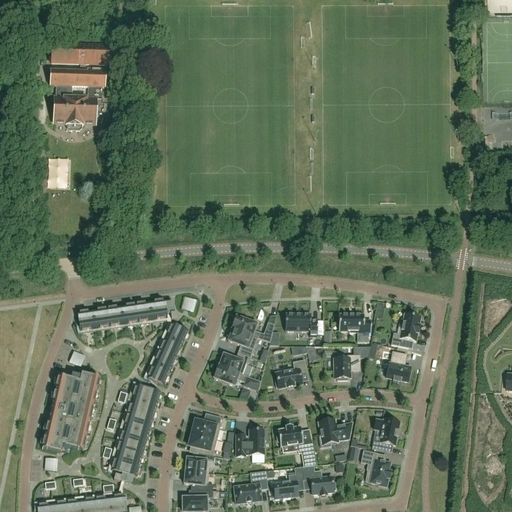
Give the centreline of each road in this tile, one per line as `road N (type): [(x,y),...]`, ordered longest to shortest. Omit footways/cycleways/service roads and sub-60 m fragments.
road 1 (tertiary): [(462,259),(284,248),(73,263)]
road 2 (residential): [(424,402),(443,302),(335,284),(219,278)]
road 3 (residential): [(186,391),(243,407),(353,395),(424,402)]
road 4 (residential): [(73,293),(34,407),(23,511)]
road 5 (residential): [(349,511),(401,503),(424,402)]
road 6 (residential): [(219,278),(73,293)]
road 7 (residential): [(162,511),(167,442),(186,391)]
